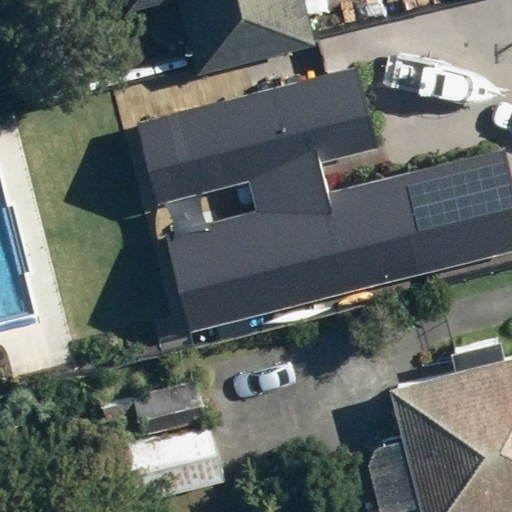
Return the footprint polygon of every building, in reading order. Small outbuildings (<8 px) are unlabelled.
[(127,0),(129,3),(141,0),(182,0),(198,67),(318,38),(309,0),(127,0)] [(170,211),(193,311),(511,237),(511,170),(504,136),(336,175),(329,144),(385,130),(367,53),(139,105),(156,182),(250,160),(258,191),(170,211)] [(455,370),(393,386),(406,438),(386,444),(401,503),(364,511),(500,511),(511,509),(511,355),(498,359),(494,341),(450,352),(455,370)] [(114,438),(207,416),(198,379),(105,401),(114,438)] [(213,421),(122,443),(136,499),(226,477),(213,421)]
